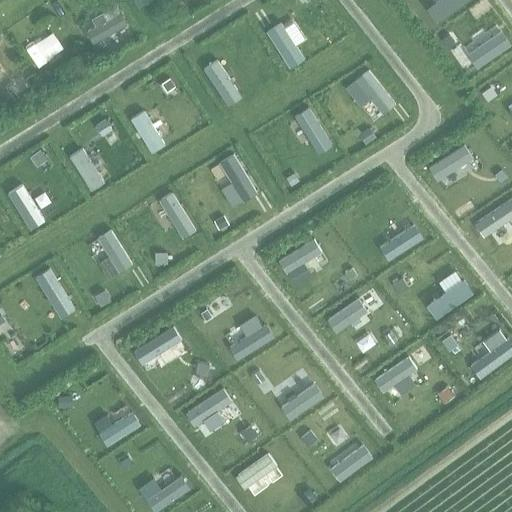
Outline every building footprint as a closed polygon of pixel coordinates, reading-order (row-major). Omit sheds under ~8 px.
[(75,41),(72,53),(83,55),(85,43),(75,41)] [(101,41),(93,46),(100,57),(108,52),(101,41)] [(37,73),(26,80),(33,90),(44,83),(37,73)] [(171,76),(162,82),(167,90),(176,84),(171,76)] [(106,120),(100,124),(106,132),(112,128),(106,120)] [(370,127),(360,133),(365,141),(375,134),(370,127)] [(41,148),(31,155),(37,164),(47,157),(41,148)] [(295,171),(287,176),(292,184),(300,179),(295,171)] [(224,214),(214,219),(218,227),(228,222),(224,214)] [(168,251),(157,251),(157,262),(169,262),(168,251)] [(105,289),(96,294),(101,304),(111,299),(105,289)] [(72,395),(59,396),(59,407),(73,407),(72,395)]
